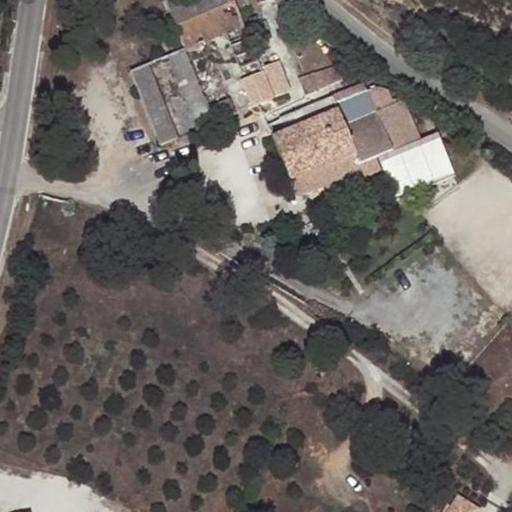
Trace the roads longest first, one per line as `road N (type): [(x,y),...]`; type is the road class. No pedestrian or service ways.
road 1 (unclassified): [(322,0),(511,149)]
road 2 (tertiary): [(30,0),(12,133)]
